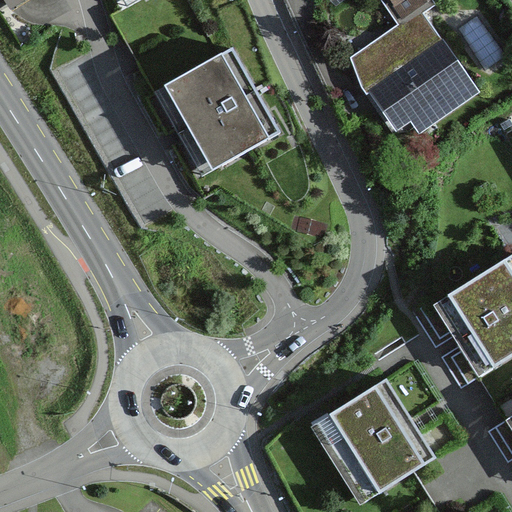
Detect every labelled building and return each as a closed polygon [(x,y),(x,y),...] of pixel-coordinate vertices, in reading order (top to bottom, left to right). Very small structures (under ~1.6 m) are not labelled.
[(39,0),(15,0),(22,11),(39,0)] [(393,0),(410,23),(444,0),(393,0)] [(420,37),(388,61),(399,76),(376,93),(408,135),(417,127),(422,134),(478,92),(452,57),(441,65),(420,37)] [(278,133),(238,50),(170,83),(210,165),(278,133)] [(489,387),(511,372),(511,265),(440,312),(489,387)] [(447,460),(398,384),(323,433),(372,508),(447,460)] [(511,396),(502,402),(509,415),(511,413),(511,396)]
